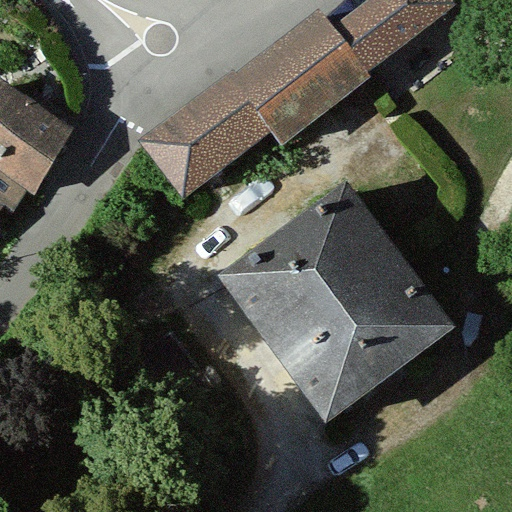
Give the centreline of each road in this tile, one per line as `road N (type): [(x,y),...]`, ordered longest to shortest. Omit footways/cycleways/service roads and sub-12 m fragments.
road 1 (residential): [(0,313),(137,103),(155,48)]
road 2 (unclassified): [(155,48),(284,0)]
